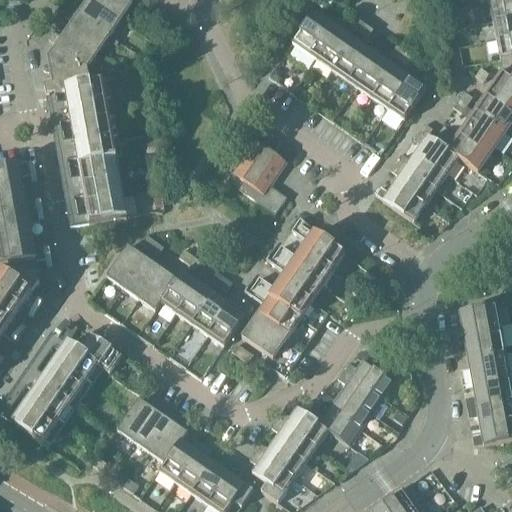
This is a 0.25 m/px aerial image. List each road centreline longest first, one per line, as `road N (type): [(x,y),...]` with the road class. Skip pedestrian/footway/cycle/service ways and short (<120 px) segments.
road 1 (residential): [(427,328),(367,330),(342,345),(309,396),(212,400),(69,305)]
road 2 (residential): [(426,274),(351,220),(333,166),(243,101),(214,32),(172,0)]
road 3 (residential): [(69,305),(76,289),(36,121)]
road 4 (residential): [(45,0),(22,31),(20,54),(36,121)]
road 5 (residential): [(332,511),(432,442)]
